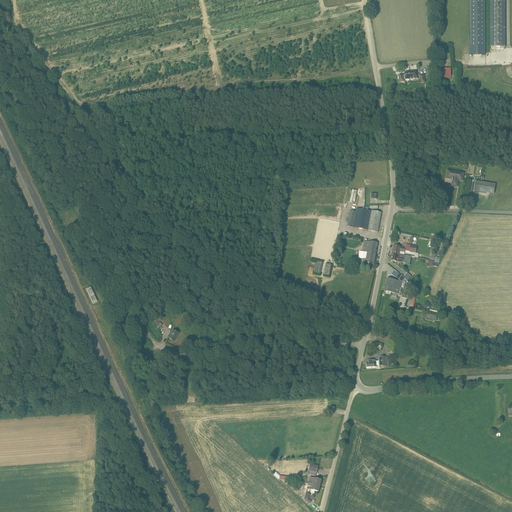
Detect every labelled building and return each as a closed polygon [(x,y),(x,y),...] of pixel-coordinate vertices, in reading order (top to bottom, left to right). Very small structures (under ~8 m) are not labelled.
[(471,45),(485,45),(484,0),(490,0),(491,47),(505,47),(504,0),(470,0),(471,44),(471,45)] [(443,78),(452,78),(452,68),(443,68),(443,78)] [(403,75),(399,76),(400,82),(404,82),(403,80),(405,79),(405,80),(418,79),(418,75),(416,75),(416,71),(412,71),(412,72),(404,73),(405,75),(403,75)] [(451,186),(457,187),(459,179),(463,180),(464,173),(448,170),(446,178),(452,179),(451,186)] [(474,191),(493,194),(494,194),(495,184),(476,181),(474,191)] [(378,233),(382,213),(357,208),(356,212),(353,228),(378,233)] [(360,263),(365,264),(365,263),(374,265),(378,244),(373,243),(369,242),(364,242),(362,252),(364,252),(362,259),(361,259),(360,263)] [(393,246),(392,253),(404,256),(405,248),(393,246)] [(392,253),(391,260),(403,262),(403,263),(407,264),(408,256),(404,256),(392,253)] [(387,280),(386,286),(398,288),(401,289),(402,282),(405,278),(404,277),(400,274),(397,278),(399,280),(399,282),(387,280)] [(401,289),(398,288),(386,286),(385,292),(402,296),(404,289),(401,289)] [(90,288),(86,289),(93,304),(97,302),(90,288)] [(428,312),(426,319),(436,321),(437,319),(437,317),(440,317),(444,318),(444,316),(438,314),(428,312)] [(156,317),(152,321),(156,326),(161,323),(156,317)] [(169,338),(174,341),(179,333),(174,330),(172,333),(171,332),(168,337),(169,337),(169,338)] [(379,357),(380,367),(389,367),(388,357),(379,357)] [(310,464),(308,471),(317,473),(318,466),(310,464)] [(310,478),(309,484),(320,486),(322,481),(315,479),(310,478)] [(320,486),(309,484),(307,489),(312,490),(319,492),(320,486)]
